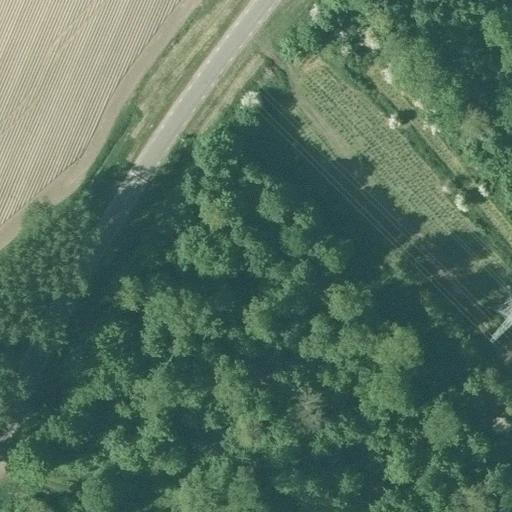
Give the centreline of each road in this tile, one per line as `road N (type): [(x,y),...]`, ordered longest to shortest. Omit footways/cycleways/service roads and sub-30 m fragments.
road 1 (tertiary): [(0,434),(97,242),(266,0)]
road 2 (track): [(0,456),(126,511)]
